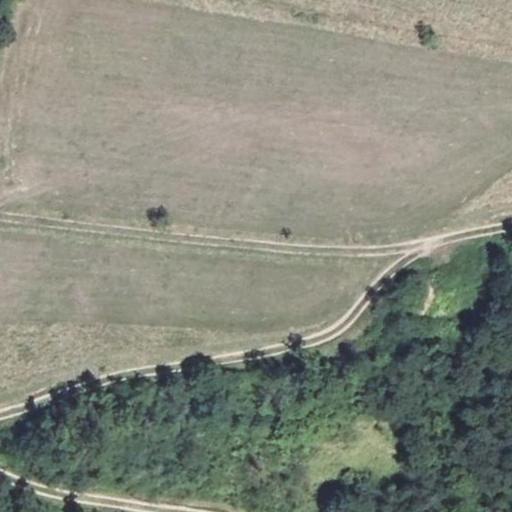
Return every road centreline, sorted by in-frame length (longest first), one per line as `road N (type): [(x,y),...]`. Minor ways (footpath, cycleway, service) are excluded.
road 1 (track): [(0,215),(364,252),(511,227)]
road 2 (track): [(0,413),(118,376),(305,341),(336,326),(375,279),(418,245)]
road 3 (track): [(159,511),(72,498),(0,471)]
